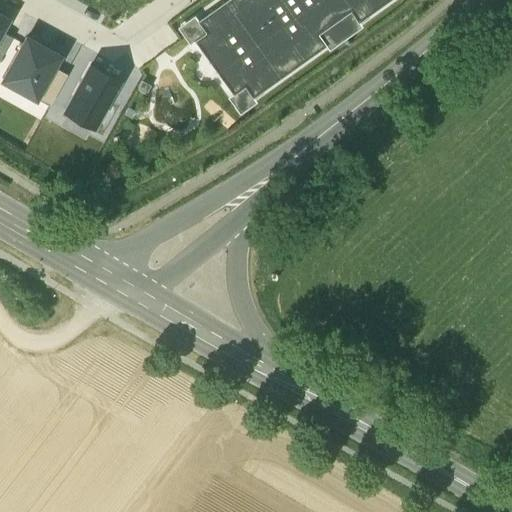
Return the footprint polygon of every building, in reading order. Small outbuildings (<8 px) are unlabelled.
[(358,23),(389,0),(226,0),(197,22),(192,16),(177,27),(190,44),(193,42),(233,95),(229,99),(240,114),(255,102),(253,99),(325,45),(317,35),(349,12),(358,23)] [(0,35),(1,33),(9,19),(0,13),(0,35)] [(0,60),(12,39),(1,33),(0,35),(0,60)] [(25,35),(0,79),(0,82),(36,102),(38,99),(55,69),(62,56),(25,35)] [(90,129),(117,81),(91,66),(64,114),(90,129)] [(50,106),(67,76),(55,69),(38,99),(50,106)]
